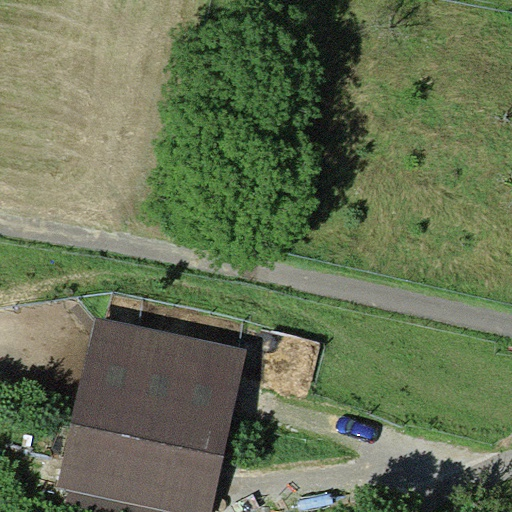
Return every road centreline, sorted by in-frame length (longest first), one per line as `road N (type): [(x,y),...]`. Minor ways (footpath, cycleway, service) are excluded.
road 1 (track): [(511,332),(0,224)]
road 2 (track): [(511,459),(386,511)]
